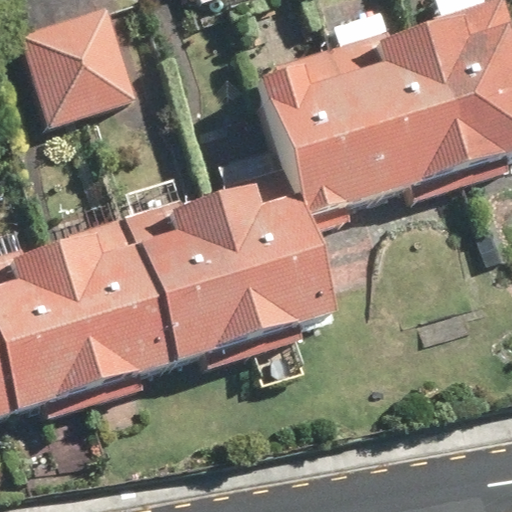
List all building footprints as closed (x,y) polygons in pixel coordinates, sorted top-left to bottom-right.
[(93,0),(95,8),(115,4),(117,13),(150,6),(148,0),(93,0)] [(302,169),(318,222),(511,162),(511,6),(510,0),(502,0),(436,20),(439,31),(398,43),(395,36),(273,73),(302,169)] [(144,103),(114,11),(20,41),(50,134),(144,103)] [(139,219),(185,366),(348,315),(318,222),(302,169),(290,173),(230,192),(233,203),(191,216),(187,204),(139,219)] [(185,366),(139,219),(73,240),(75,248),(28,263),(25,251),(0,258),(0,328),(27,416),(185,366)] [(0,424),(27,416),(0,328),(0,424)]
